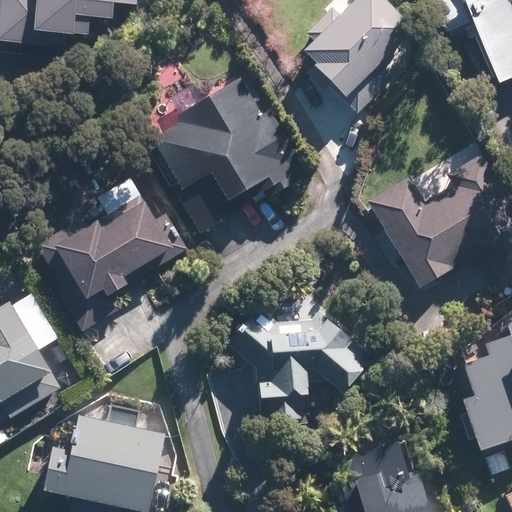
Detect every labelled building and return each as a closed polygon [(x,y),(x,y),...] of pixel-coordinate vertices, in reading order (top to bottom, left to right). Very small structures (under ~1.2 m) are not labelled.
[(310,44),(297,58),(309,70),(306,72),(338,104),(339,102),(354,117),(390,81),(375,67),(406,36),(370,0),(354,0),(336,18),(329,11),(303,37),(310,44)] [(461,27),(489,90),(511,79),(511,22),(502,0),(424,0),(441,36),(461,27)] [(178,126),(148,144),(178,194),(173,197),(196,237),(215,226),(208,214),(241,194),(246,202),(252,199),(257,206),(297,182),(288,167),(295,163),(265,113),(258,118),(237,81),(173,119),(178,126)] [(404,180),(363,205),(415,291),(449,271),(448,269),(472,255),(494,292),(511,280),(511,209),(480,156),(444,178),(451,188),(421,206),(404,180)] [(54,297),(79,335),(116,311),(107,297),(120,289),(116,283),(153,259),(159,267),(184,251),(162,217),(148,225),(136,207),(94,233),(90,226),(65,242),(59,232),(32,249),(46,270),(54,265),(69,287),(54,297)] [(0,410),(6,421),(58,390),(36,354),(32,356),(3,307),(0,308),(0,410)] [(312,371),(336,396),(368,357),(316,314),(308,322),(273,325),(255,310),(224,348),(252,373),(252,404),(263,404),(265,425),(293,423),(291,401),(299,401),(300,376),(312,371)] [(454,405),(471,455),(511,440),(511,322),(499,327),(504,340),(477,350),(481,361),(455,369),(466,401),(454,405)] [(141,511),(158,438),(132,433),(136,414),(108,408),(103,427),(71,420),(63,455),(46,452),(37,495),(69,502),(67,511),(141,511)] [(359,447),(333,455),(342,486),(333,489),(339,511),(420,511),(400,444),(370,453),(369,448),(360,451),(359,447)]
